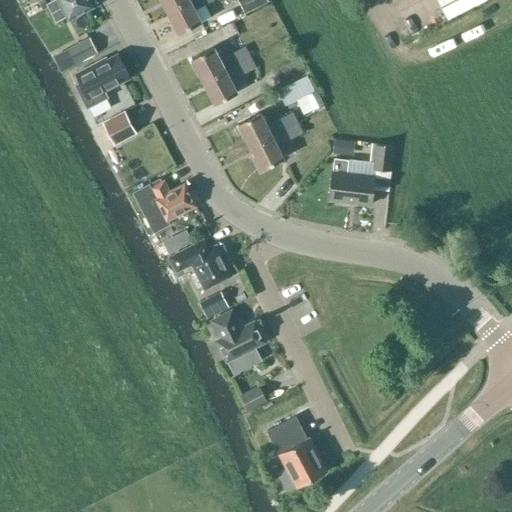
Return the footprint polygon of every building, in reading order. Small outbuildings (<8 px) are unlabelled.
[(93,7),(89,0),(54,0),(46,4),(56,22),(65,17),(66,20),(93,7)] [(161,0),(167,11),(188,0),(161,0)] [(214,0),(188,0),(167,11),(179,34),(202,22),(196,10),(214,0)] [(438,0),(449,20),(488,0),(438,0)] [(273,4),(245,18),(253,33),(280,19),(273,4)] [(92,35),(84,19),(62,31),(70,47),(92,35)] [(75,64),(97,53),(89,37),(67,48),(75,64)] [(191,59),(203,82),(251,57),(246,47),(230,55),(231,57),(222,62),(215,47),(191,59)] [(71,75),(88,109),(109,98),(105,91),(130,78),(117,54),(106,60),(105,58),(71,75)] [(256,67),(251,57),(203,82),(215,105),(238,93),(232,80),(256,67)] [(315,90),(307,76),(277,90),(285,106),(315,90)] [(103,123),(114,144),(135,133),(124,112),(103,123)] [(238,124),(249,147),(272,136),(298,122),(293,112),(267,126),(260,113),(238,124)] [(249,147),(261,170),(283,159),(277,146),(303,133),(298,122),(272,136),(249,147)] [(371,205),(375,169),(390,171),(392,146),(371,144),(369,163),(334,158),(329,200),(371,205)] [(132,192),(153,233),(170,225),(168,220),(195,206),(184,184),(169,192),(164,181),(151,187),(149,184),(132,192)] [(192,265),(204,289),(231,275),(216,245),(209,248),(204,238),(168,256),(177,272),(192,265)] [(175,239),(164,245),(169,253),(179,248),(175,239)] [(228,315),(212,323),(220,339),(213,343),(223,362),(264,341),(254,322),(236,331),(228,315)] [(267,401),(259,385),(239,395),(247,411),(267,401)] [(277,472),(287,492),(296,487),(296,488),(326,472),(309,438),(307,439),(295,416),(267,431),(286,468),(277,472)]
